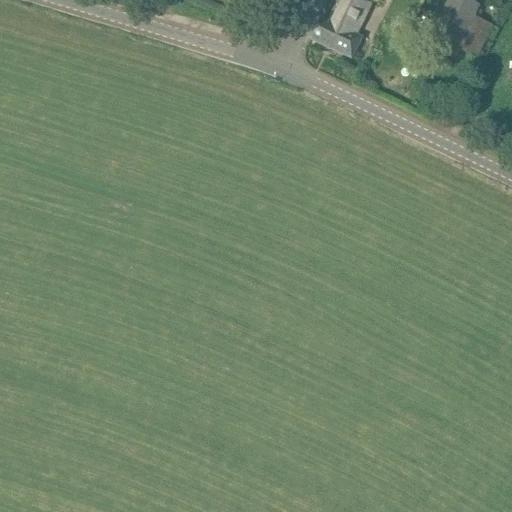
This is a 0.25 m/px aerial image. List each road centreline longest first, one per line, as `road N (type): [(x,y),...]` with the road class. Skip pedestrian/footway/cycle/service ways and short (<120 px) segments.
road 1 (tertiary): [(511,183),(283,73)]
road 2 (tertiary): [(283,73),(50,0)]
